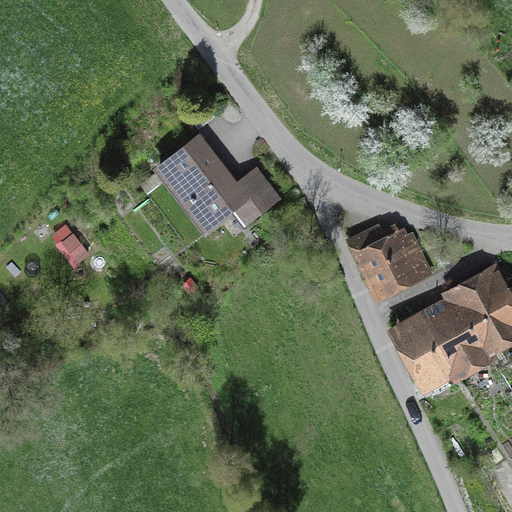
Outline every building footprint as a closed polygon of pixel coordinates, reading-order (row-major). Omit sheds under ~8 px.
[(242,184),(202,133),(154,170),(206,236),(238,212),(251,228),(285,201),(260,170),(242,184)] [(434,275),(412,233),(393,225),(383,229),(378,225),(348,240),(375,302),(434,275)] [(456,293),(460,301),(484,348),(511,333),(511,291),(500,270),(456,293)] [(460,301),(426,318),(454,371),(488,354),(484,348),(460,301)] [(426,386),(454,371),(426,318),(398,333),(426,386)]
